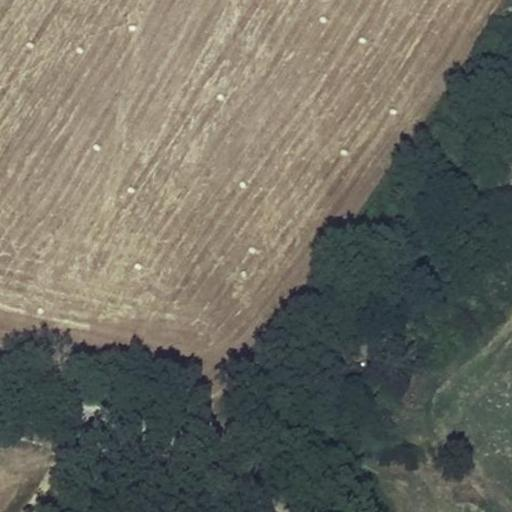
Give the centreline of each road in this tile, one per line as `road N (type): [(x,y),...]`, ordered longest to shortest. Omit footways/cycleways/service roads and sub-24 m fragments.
road 1 (track): [(0,381),(54,392),(205,453),(281,511)]
road 2 (track): [(108,414),(36,511)]
